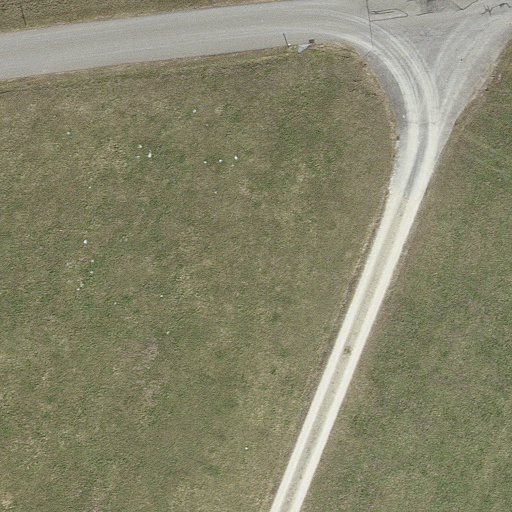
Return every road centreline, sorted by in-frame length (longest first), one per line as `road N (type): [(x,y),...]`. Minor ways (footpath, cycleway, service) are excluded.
road 1 (track): [(425,17),(437,113),(287,511)]
road 2 (tertiary): [(359,24),(0,71)]
road 3 (unclassified): [(511,2),(359,24)]
